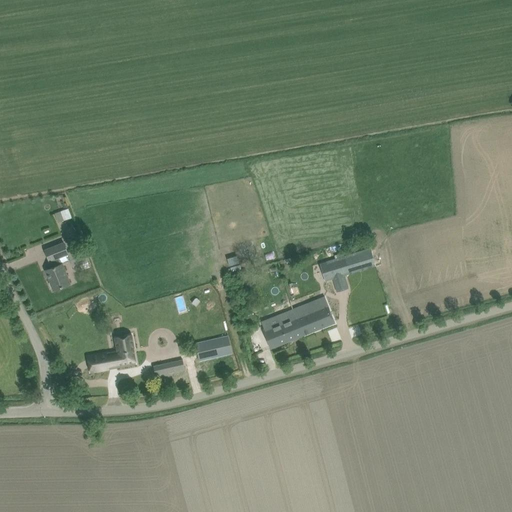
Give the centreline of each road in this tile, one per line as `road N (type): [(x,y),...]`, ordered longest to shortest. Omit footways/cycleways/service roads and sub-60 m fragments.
road 1 (unclassified): [(47,411),(171,403),(511,306)]
road 2 (unclassified): [(47,411),(43,348),(0,264)]
